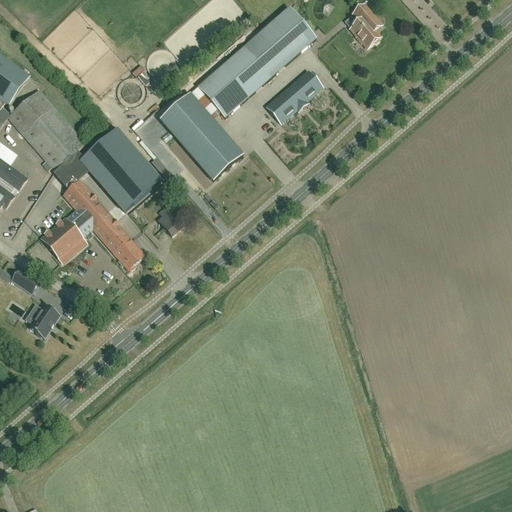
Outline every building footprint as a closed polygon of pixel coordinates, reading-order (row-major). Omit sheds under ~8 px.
[(381,39),(375,33),(382,28),(364,7),(353,17),(359,24),(351,32),(357,39),(356,40),(361,47),(363,46),(367,51),(374,45),(376,46),(379,43),(379,41),(381,39)] [(225,121),(270,82),(316,41),(289,11),(198,90),(225,121)] [(0,131),(8,120),(56,174),(86,147),(86,146),(78,138),(39,93),(12,117),(2,109),(5,105),(7,106),(28,77),(0,55),(0,131)] [(323,90),(309,74),(267,111),(281,127),(323,90)] [(160,123),(213,184),(243,158),(190,97),(160,123)] [(160,184),(116,134),(84,161),(82,163),(91,173),(126,214),(160,184)] [(0,187),(13,197),(17,192),(19,194),(28,181),(0,160),(0,187)] [(146,258),(81,183),(64,198),(76,213),(66,222),(65,221),(61,224),(61,223),(56,227),(57,228),(50,234),(49,234),(45,237),(45,238),(41,241),(63,266),(87,245),(83,241),(86,239),(88,241),(92,237),(90,235),(93,232),(126,270),(129,273),(130,272),(132,273),(136,269),(135,267),(146,258)] [(7,209),(15,199),(13,197),(0,187),(0,212),(4,207),(7,209)] [(172,240),(185,229),(168,209),(160,216),(165,223),(160,226),(172,240)] [(114,263),(99,275),(114,293),(129,280),(114,263)] [(24,291),(32,296),(32,297),(33,296),(39,287),(31,281),(19,273),(12,283),(24,291)] [(43,312),(32,327),(30,331),(36,335),(36,336),(38,337),(44,341),(60,318),(54,313),(52,312),(45,308),(43,312)]
